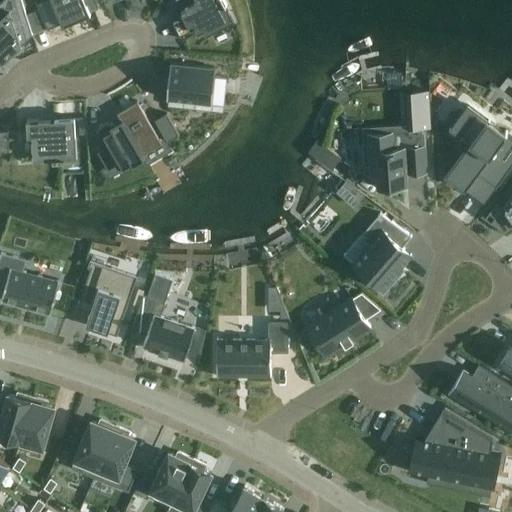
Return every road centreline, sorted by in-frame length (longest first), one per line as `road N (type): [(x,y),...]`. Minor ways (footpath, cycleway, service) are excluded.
road 1 (residential): [(351,375),(415,333),(446,249),(464,244),(503,275),(505,295),(425,360),(403,392),(388,396)]
road 2 (residential): [(260,445),(113,382),(0,349)]
road 3 (residential): [(28,71),(88,38),(122,26),(140,29),(151,40),(147,58),(119,84),(48,86)]
